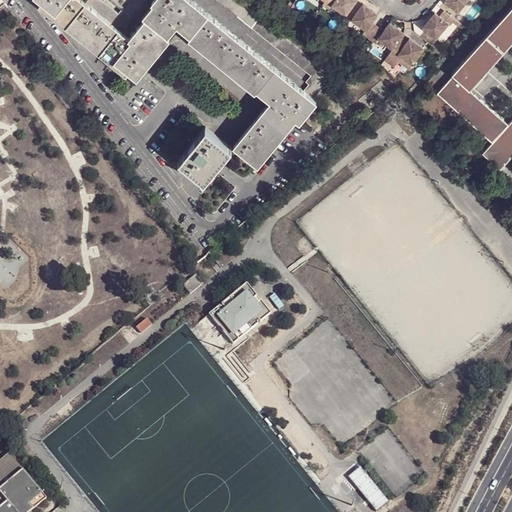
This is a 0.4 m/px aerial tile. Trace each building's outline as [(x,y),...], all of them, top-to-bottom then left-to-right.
[(106,19),(98,12),(88,4),(83,0),(38,0),(38,2),(37,3),(68,29),(91,47),(97,52),(117,28),(111,23),(106,19)] [(150,2),(148,0),(147,0),(83,0),(88,4),(98,12),(106,19),(111,23),(117,28),(127,36),(134,27),(143,16),(140,14),(150,2)] [(232,145),(257,165),(295,118),(297,120),(299,121),(318,98),(306,88),(196,0),(147,0),(148,0),(150,2),(140,14),(143,16),(134,27),(127,36),(152,57),(169,37),(166,34),(171,28),(175,23),(184,30),(190,34),(188,36),(254,89),(256,86),(264,93),(270,98),(232,145)] [(238,0),(217,0),(311,76),(325,87),(334,77),(311,59),(238,0)] [(356,0),(324,0),(322,4),(328,8),(331,5),(346,15),(356,0)] [(445,0),(457,10),(464,0),(445,0)] [(376,12),(362,2),(351,17),(365,27),(361,33),(367,37),(376,24),(370,20),(376,12)] [(434,10),(421,25),(434,36),(447,21),(448,23),(453,17),(443,8),(438,14),(434,10)] [(511,9),(489,36),(454,75),(456,77),(473,92),(507,52),(511,46),(511,9)] [(404,33),(404,32),(389,21),(383,29),(376,24),(367,37),(375,43),(378,39),(392,49),(404,33)] [(117,28),(97,52),(124,74),(127,71),(135,77),(152,57),(127,36),(117,28)] [(424,47),(404,33),(392,49),(385,59),(394,66),(398,61),(409,69),(424,47)] [(318,98),(325,87),(311,76),(306,82),(309,85),(306,88),(318,98)] [(475,94),(473,92),(456,77),(440,96),(495,145),(485,156),(504,172),(511,162),(511,125),(511,126),(475,94)] [(187,146),(176,160),(199,178),(202,181),(203,180),(212,169),(221,159),(230,147),(204,125),(187,146)] [(200,271),(187,282),(194,291),(207,280),(200,271)] [(245,284),(209,315),(221,329),(231,341),(234,344),(270,313),(260,301),(257,303),(255,301),(253,299),(256,297),(245,284)] [(147,319),(136,328),(141,334),(152,325),(147,319)] [(44,496),(8,452),(0,458),(0,511),(24,511),(39,500),(44,496)] [(390,501),(361,466),(349,477),(357,486),(378,511),(390,501)]
